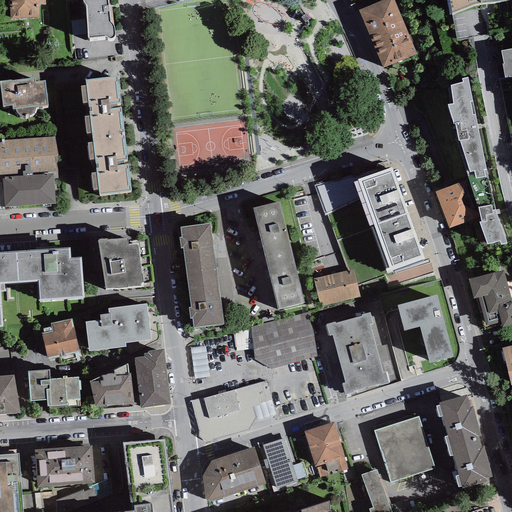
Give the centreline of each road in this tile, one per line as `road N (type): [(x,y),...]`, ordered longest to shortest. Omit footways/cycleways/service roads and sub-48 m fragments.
road 1 (residential): [(475,369),(186,458)]
road 2 (residential): [(154,216),(400,138)]
road 3 (residential): [(400,138),(475,369)]
road 4 (residential): [(129,0),(154,216)]
road 5 (residential): [(154,216),(180,419)]
road 6 (unknown): [(338,411),(321,332),(333,313),(367,306),(387,364)]
road 7 (residential): [(0,432),(180,419)]
road 8 (residential): [(0,227),(154,216)]
road 9 (residential): [(334,0),(400,138)]
road 10 (residential): [(511,501),(475,369)]
